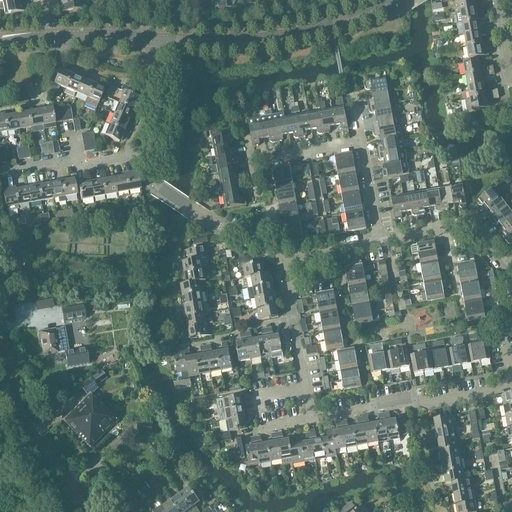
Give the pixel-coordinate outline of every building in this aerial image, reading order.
[(18,0),(2,3),(5,15),(26,11),(25,6),(23,5),(19,5),(18,0)] [(79,5),(78,0),(64,0),(63,0),(60,1),(62,13),(86,9),(86,4),(79,5)] [(473,0),(460,0),(458,0),(460,12),(476,9),(473,0)] [(490,15),(489,13),(488,12),(480,14),(479,16),(477,16),(476,9),(460,12),(455,13),(455,14),(453,14),(455,25),(457,24),(457,25),(463,24),(478,21),(484,20),(491,19),(490,15)] [(484,20),(478,21),(463,24),(465,36),(480,33),(479,26),(485,24),(484,20)] [(465,36),(467,48),(482,45),(480,33),(465,36)] [(469,60),(485,57),(489,56),(488,50),(490,50),(489,48),(489,44),(482,45),(467,48),(469,60)] [(464,64),(466,76),(481,73),(479,61),(464,64)] [(65,89),(71,75),(60,70),(51,90),(56,91),(57,91),(59,86),(65,89)] [(466,76),(468,88),(484,85),(481,73),(466,76)] [(65,89),(76,94),(82,80),(71,75),(65,89)] [(76,94),(87,98),(93,84),(82,80),(76,94)] [(371,90),(372,96),(388,93),(386,81),(370,83),(364,85),(365,90),(367,91),(371,90)] [(97,108),(99,103),(105,89),(93,84),(87,98),(85,103),(97,108)] [(124,92),(119,103),(136,111),(141,99),(132,95),(134,90),(123,85),(121,91),(124,92)] [(468,88),(470,100),(486,97),(484,85),(468,88)] [(368,104),(369,108),(390,104),(388,93),(372,96),(373,101),(369,101),(368,104)] [(470,100),(465,100),(468,113),(488,109),(486,97),(470,100)] [(338,110),(332,111),(335,127),(340,126),(341,129),(343,131),(348,130),(347,124),(347,121),(345,112),(343,99),(337,100),(338,110)] [(119,103),(114,114),(129,120),(133,110),(136,111),(119,103)] [(320,109),(320,113),(324,134),(329,134),(331,131),(330,128),(335,127),(332,111),(326,112),(325,103),(319,104),(320,109)] [(376,114),(377,119),(393,116),(390,104),(369,108),(370,113),(372,115),(376,114)] [(56,128),(55,124),(53,112),(52,108),(40,111),(43,126),(43,130),(56,128)] [(73,121),(73,120),(71,109),(64,110),(67,122),(72,121),(73,121)] [(40,111),(28,113),(31,128),(43,126),(40,111)] [(28,113),(17,115),(19,130),(31,128),(28,113)] [(284,113),(272,115),(277,143),(282,142),(283,140),(283,136),(288,135),(285,119),(284,113)] [(309,115),(311,131),(317,130),(317,134),(320,135),(324,134),(320,113),(309,115)] [(19,130),(17,115),(5,117),(5,114),(4,114),(7,132),(19,130)] [(114,114),(110,125),(124,131),(129,120),(114,114)] [(272,115),(260,118),(264,140),(269,139),(270,142),(272,144),(277,143),(272,115)] [(309,115),(297,117),(301,139),(305,138),(307,136),(306,132),(311,131),(309,115)] [(372,127),(373,132),(395,128),(401,127),(398,115),(393,116),(377,119),(377,124),(374,125),(372,127)] [(297,117),(285,119),(288,135),(293,134),(294,138),(296,140),(301,139),(297,117)] [(264,140),(260,118),(248,120),(253,147),(258,146),(260,144),(259,141),(264,140)] [(73,121),(72,121),(74,132),(81,131),(79,119),(73,120),(73,121)] [(124,131),(110,125),(105,137),(119,143),(124,131)] [(397,140),(395,128),(373,132),(374,137),(376,138),(380,138),(381,143),(397,140)] [(81,135),(82,141),(94,139),(93,133),(81,135)] [(233,134),(212,138),(214,150),(230,147),(229,142),(233,141),(234,139),(233,134)] [(94,139),(82,141),(83,147),(95,145),(94,139)] [(376,151),(377,156),(405,151),(403,139),(397,140),(381,143),(382,148),(378,149),(376,151)] [(52,143),(46,144),(48,156),(54,155),(52,143)] [(48,156),(46,144),(40,145),(42,157),(48,156)] [(95,145),(83,147),(84,153),(96,151),(95,145)] [(28,147),(22,148),(24,160),(30,159),(28,147)] [(214,150),(216,162),(238,158),(237,153),(235,151),(231,152),(230,147),(214,150)] [(24,160),(22,148),(16,149),(18,161),(24,160)] [(384,161),(385,166),(407,162),(405,151),(377,156),(378,160),(380,162),(384,161)] [(335,157),(336,167),(354,163),(353,154),(335,157)] [(216,162),(218,174),(234,171),(233,165),(237,165),(239,163),(238,158),(216,162)] [(407,162),(385,166),(386,172),(382,172),(381,174),(382,180),(409,174),(407,162)] [(336,167),(338,176),(356,173),(354,163),(336,167)] [(272,168),(274,178),(292,175),(290,165),(272,168)] [(218,174),(220,185),(242,181),(241,177),(239,175),(235,176),(234,171),(218,174)] [(125,174),(125,177),(126,177),(129,192),(141,190),(138,172),(125,174)] [(338,176),(340,186),(358,182),(356,173),(338,176)] [(274,178),(275,187),(293,184),(292,175),(274,178)] [(125,177),(114,179),(117,194),(129,192),(126,177),(125,177)] [(114,179),(102,181),(105,196),(117,194),(114,179)] [(62,182),(65,197),(77,195),(74,180),(62,182)] [(102,181),(90,183),(93,198),(105,196),(102,181)] [(220,185),(223,197),(239,194),(238,189),(241,188),(243,186),(242,181),(220,185)] [(65,197),(62,182),(50,184),(53,200),(65,197)] [(340,186),(342,195),(359,192),(358,182),(340,186)] [(93,198),(90,183),(78,185),(81,201),(93,198)] [(50,184),(39,186),(41,202),(53,200),(50,184)] [(293,184),(275,187),(277,197),(295,194),(293,184)] [(39,186),(27,189),(30,204),(41,202),(39,186)] [(463,186),(451,188),(454,204),(459,203),(459,207),(462,209),(467,208),(463,186)] [(15,191),(15,188),(2,190),(6,208),(18,206),(15,191)] [(451,188),(439,190),(443,212),(448,211),(449,209),(448,205),(454,204),(451,188)] [(27,189),(15,191),(18,206),(30,204),(27,189)] [(488,209),(501,199),(494,189),(476,202),(479,207),(482,207),(485,205),(488,209)] [(427,192),(430,209),(435,208),(436,211),(438,213),(443,212),(439,190),(427,192)] [(361,201),(359,192),(342,195),(343,204),(361,201)] [(427,192),(415,195),(419,216),(424,215),(426,213),(425,209),(430,209),(427,192)] [(239,194),(223,197),(225,209),(247,205),(246,200),(243,199),(240,199),(239,194)] [(295,194),(277,197),(279,206),(297,203),(295,194)] [(415,195),(403,197),(406,213),(412,212),(412,216),(414,217),(419,216),(415,195)] [(406,213),(403,197),(391,199),(395,221),(400,220),(402,218),(401,214),(406,213)] [(491,222),(508,208),(501,199),(488,209),(491,213),(488,215),(488,218),(491,222)] [(343,204),(345,214),(363,211),(361,201),(343,204)] [(298,213),(297,203),(279,206),(281,216),(298,213)] [(503,228),(511,220),(511,213),(508,208),(491,222),(494,225),(497,226),(500,224),(503,228)] [(363,211),(345,214),(347,223),(365,220),(363,211)] [(300,222),(298,213),(281,216),(282,225),(300,222)] [(365,220),(347,223),(349,233),(366,230),(365,220)] [(503,237),(505,241),(511,235),(511,220),(503,228),(506,232),(503,234),(503,237)] [(282,225),(284,235),(302,232),(300,222),(282,225)] [(302,232),(284,235),(286,244),(304,241),(302,232)] [(186,251),(188,262),(202,260),(208,259),(206,247),(205,247),(205,244),(208,243),(207,237),(193,239),(194,246),(195,246),(195,249),(186,251)] [(416,245),(418,255),(436,252),(435,242),(416,245)] [(418,255),(419,265),(438,261),(436,252),(418,255)] [(251,278),(265,275),(263,264),(254,266),(253,263),(253,262),(252,256),(238,258),(239,265),(243,264),(244,267),(243,268),(245,279),(251,278)] [(182,263),(184,274),(204,270),(210,269),(209,264),(203,265),(202,260),(188,262),(182,263)] [(419,265),(421,274),(440,271),(438,261),(419,265)] [(457,265),(459,275),(477,272),(475,262),(457,265)] [(347,278),(365,275),(363,265),(345,268),(347,278)] [(184,274),(186,285),(200,282),(200,283),(206,282),(204,270),(184,274)] [(421,274),(423,283),(442,280),(440,271),(421,274)] [(459,275),(461,284),(479,281),(477,272),(459,275)] [(251,278),(253,289),(273,285),(271,274),(251,278)] [(347,278),(348,288),(366,284),(365,275),(347,278)] [(423,283),(425,293),(443,289),(442,280),(423,283)] [(480,290),(479,281),(461,284),(462,294),(480,290)] [(180,286),(182,297),(202,293),(200,283),(200,282),(186,285),(180,286)] [(348,288),(350,297),(368,294),(366,284),(348,288)] [(253,289),(255,299),(275,296),(273,285),(253,289)] [(445,299),(443,289),(425,293),(426,303),(445,299)] [(482,300),(480,290),(462,294),(464,303),(482,300)] [(316,295),(318,304),(336,301),(334,291),(316,295)] [(182,297),(184,307),(204,304),(202,293),(182,297)] [(350,297),(352,306),(370,303),(368,294),(350,297)] [(275,296),(255,299),(257,310),(277,306),(275,296)] [(484,309),(482,300),(464,303),(466,313),(484,309)] [(318,304),(320,314),(337,310),(336,301),(318,304)] [(372,313),(370,303),(352,306),(354,316),(372,313)] [(184,307),(186,318),(206,315),(204,304),(184,307)] [(277,306),(257,310),(259,321),(279,318),(277,306)] [(85,319),(83,307),(61,310),(64,323),(85,319)] [(484,309),(466,313),(468,322),(486,319),(484,309)] [(320,314),(321,323),(339,320),(337,310),(320,314)] [(354,316),(355,326),(373,322),(372,313),(354,316)] [(186,318),(188,329),(208,325),(206,315),(186,318)] [(321,323),(323,333),(341,329),(339,320),(321,323)] [(208,325),(188,329),(190,340),(210,336),(208,325)] [(44,356),(59,353),(64,352),(69,351),(65,328),(60,329),(54,330),(40,333),(44,356)] [(272,328),(267,329),(272,357),(283,355),(281,345),(284,344),(285,346),(291,344),(289,330),(282,332),(283,335),(280,336),(279,335),(274,336),(272,328)] [(263,338),(258,339),(261,359),(272,357),(267,329),(261,330),(263,338)] [(343,339),(341,329),(323,333),(325,342),(343,339)] [(251,332),(245,333),(251,361),(261,359),(258,339),(252,340),(251,332)] [(251,361),(245,333),(240,334),(242,342),(236,343),(239,363),(251,361)] [(325,342),(327,352),(344,349),(343,339),(325,342)] [(223,351),(218,352),(221,372),(233,370),(227,342),(222,343),(223,351)] [(487,343),(477,345),(481,363),(490,361),(487,343)] [(381,373),(391,371),(387,353),(383,354),(383,353),(384,353),(382,344),(376,345),(381,373)] [(211,345),(206,346),(211,374),(221,372),(218,352),(212,353),(211,345)] [(381,373),(376,345),(370,347),(371,351),(372,351),(373,356),(368,357),(371,375),(381,373)] [(468,347),(471,364),(481,363),(477,345),(468,347)] [(202,355),(197,356),(200,376),(211,374),(206,346),(200,347),(202,355)] [(468,347),(458,348),(462,366),(471,364),(468,347)] [(86,348),(69,351),(64,352),(67,368),(89,364),(86,348)] [(458,348),(449,350),(452,368),(462,366),(458,348)] [(191,357),(190,349),(184,350),(190,378),(200,376),(197,356),(191,357)] [(337,352),(339,362),(356,359),(355,349),(337,352)] [(192,387),(184,350),(178,351),(178,354),(174,355),(177,374),(182,373),(184,382),(174,384),(176,390),(192,387)] [(406,350),(397,351),(400,369),(410,367),(406,350)] [(449,350),(439,352),(443,370),(452,368),(449,350)] [(400,369),(397,351),(387,353),(391,371),(400,369)] [(439,352),(430,354),(433,371),(443,370),(439,352)] [(430,354),(421,355),(424,373),(433,371),(430,354)] [(424,373),(421,355),(411,357),(414,375),(424,373)] [(356,359),(339,362),(340,371),(358,368),(356,359)] [(360,378),(358,368),(340,371),(342,381),(360,378)] [(99,400),(98,401),(91,394),(97,388),(96,386),(106,379),(101,372),(79,387),(87,396),(87,395),(88,397),(64,422),(77,435),(105,407),(99,400)] [(360,378),(342,381),(344,391),(362,388),(360,378)] [(511,393),(501,395),(503,407),(511,405),(511,393)] [(222,400),(224,411),(244,407),(243,402),(251,400),(250,395),(222,400)] [(511,405),(503,407),(505,417),(511,416),(511,405)] [(105,407),(77,435),(90,448),(118,420),(105,407)] [(224,411),(226,422),(254,416),(253,411),(245,413),(244,407),(224,411)] [(478,412),(480,423),(486,422),(484,410),(478,412)] [(469,413),(471,425),(477,424),(475,412),(469,413)] [(400,420),(397,420),(391,421),(389,413),(384,414),(389,442),(400,440),(398,430),(401,429),(402,430),(408,429),(406,415),(399,416),(400,420)] [(375,424),(378,444),(389,442),(384,414),(379,415),(380,423),(375,424)] [(254,416),(226,422),(228,433),(248,429),(246,423),(255,422),(254,416)] [(368,416),(363,417),(368,445),(378,444),(375,424),(369,425),(368,416)] [(359,427),(353,428),(357,447),(368,445),(363,417),(357,418),(359,427)] [(434,420),(436,431),(455,428),(453,417),(434,420)] [(347,420),(341,421),(346,449),(357,447),(353,428),(348,429),(347,420)] [(338,431),(332,432),(336,451),(346,449),(341,421),(336,422),(338,431)] [(436,431),(438,442),(457,438),(455,428),(436,431)] [(328,439),(322,440),(326,459),(337,457),(336,451),(332,432),(332,429),(326,430),(328,439)] [(293,464),(292,459),(293,459),(289,440),(284,441),(282,432),(277,433),(282,461),(283,466),(293,464)] [(315,432),(310,433),(315,461),(326,459),(322,440),(317,441),(315,432)] [(273,442),(268,443),(271,463),(282,461),(277,433),(271,434),(273,442)] [(306,442),(301,443),(305,463),(315,461),(310,433),(305,434),(306,442)] [(261,436),(256,437),(261,465),(271,463),(268,443),(262,444),(261,436)] [(289,437),(289,440),(293,459),(292,459),(293,464),(294,465),(305,463),(301,443),(296,444),(294,436),(289,437)] [(261,465),(256,437),(250,438),(252,446),(247,447),(245,439),(235,441),(238,460),(245,459),(245,458),(248,457),(250,467),(261,465)] [(438,442),(439,453),(459,449),(457,438),(438,442)] [(439,453),(441,463),(461,460),(459,449),(439,453)] [(441,463),(443,474),(463,470),(461,460),(441,463)] [(445,485),(451,484),(465,481),(463,470),(443,474),(445,485)] [(451,484),(453,494),(473,491),(471,480),(465,481),(451,484)] [(195,495),(189,487),(179,494),(192,511),(199,511),(195,507),(200,503),(203,501),(205,504),(210,500),(202,488),(196,492),(197,493),(195,495)] [(453,494),(455,505),(475,501),(473,491),(453,494)] [(192,511),(179,494),(171,500),(179,511),(192,511)] [(179,511),(171,500),(162,506),(166,511),(179,511)] [(476,511),(475,501),(455,505),(456,511),(476,511)] [(355,508),(351,503),(340,511),(368,511),(364,506),(356,511),(354,509),(355,508)]
